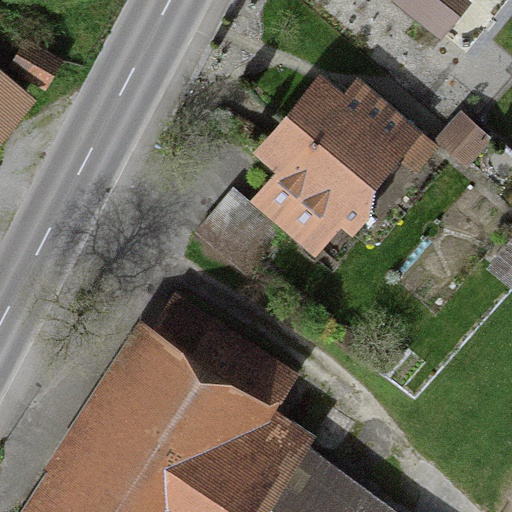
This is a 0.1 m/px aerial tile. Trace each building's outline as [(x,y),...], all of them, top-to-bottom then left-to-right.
[(401,0),(441,32),(457,12),(442,0),(401,0)] [(55,60),(26,43),(13,64),(43,81),(55,60)] [(0,121),(24,92),(0,71),(0,121)] [(394,146),(417,166),(432,147),(355,82),(340,100),(320,84),(266,148),(340,210),(394,146)] [(233,187),(196,229),(244,271),(281,227),(233,187)] [(511,279),(511,238),(492,262),(511,279)] [(252,511),(265,493),(295,447),(301,438),(266,415),(293,376),(182,304),(46,511),(167,511),(177,497),(200,511),(252,511)] [(383,511),(295,447),(265,493),(292,511),(383,511)]
